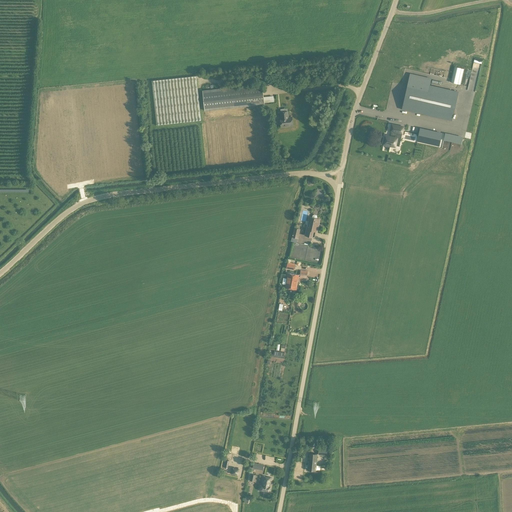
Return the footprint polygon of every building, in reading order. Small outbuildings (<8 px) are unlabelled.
[(410,73),(401,109),(452,120),(458,92),(430,85),(431,78),(410,73)] [(201,120),(196,76),(151,80),(156,125),(201,120)] [(204,110),(264,104),(262,84),(202,90),(204,110)] [(292,125),(292,117),(288,117),(287,111),(280,112),(281,118),(280,118),(281,127),(292,125)] [(384,140),(383,144),(388,145),(395,146),(397,137),(396,137),(397,132),(402,134),(404,127),(392,124),(390,131),(392,131),(390,136),(385,135),(385,137),(384,140)] [(417,141),(428,143),(431,131),(420,128),(417,141)] [(311,217),(309,217),(305,235),(312,237),(314,230),(317,231),(319,219),(317,218),(317,217),(317,216),(316,216),(316,215),(315,215),(314,215),(313,215),(312,215),(312,216),(311,217)] [(297,243),(298,239),(300,229),(294,228),(291,241),(297,243)] [(274,350),(273,356),(283,358),(284,352),(274,350)] [(316,471),(318,454),(309,453),(308,470),(316,471)] [(272,479),(264,477),(261,491),(269,493),(272,479)]
